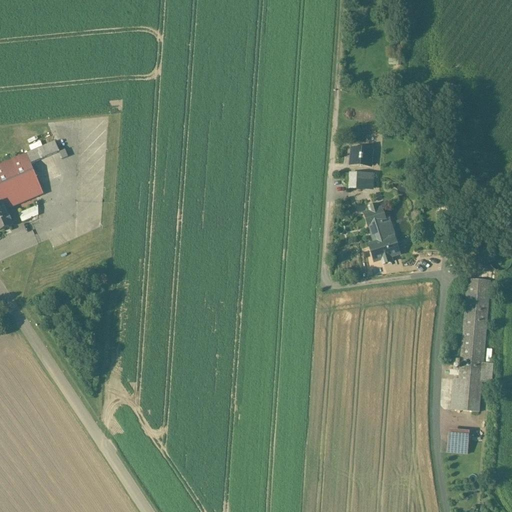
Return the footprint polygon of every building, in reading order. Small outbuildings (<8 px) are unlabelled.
[(20,156),(20,157),(21,161),(22,161),(24,167),(25,166),(25,167),(31,164),(59,152),(55,142),(20,156)] [(372,152),(352,150),(351,165),(370,167),(372,152)] [(20,156),(0,164),(0,199),(1,203),(2,202),(5,210),(40,196),(37,188),(40,187),(31,164),(25,167),(25,166),(24,167),(22,161),(21,161),(20,157),(20,156)] [(373,176),(350,175),(349,188),(372,189),(373,176)] [(1,203),(0,203),(0,231),(13,226),(10,217),(8,217),(5,210),(2,202),(1,203)] [(389,221),(385,222),(381,209),(378,210),(377,205),(369,208),(370,212),(358,216),(362,229),(370,227),(377,247),(372,249),(376,262),(382,260),(383,264),(391,262),(390,258),(399,255),(394,239),(395,239),(389,221)] [(39,206),(20,213),(24,222),(42,214),(39,206)] [(487,251),(462,249),(461,262),(485,264),(487,251)] [(501,250),(498,250),(496,251),(494,252),(493,253),(492,254),(491,256),(490,257),(490,258),(490,260),(490,261),(490,263),(490,264),(491,266),(492,268),(493,270),(495,271),(497,272),(499,272),(501,272),(504,272),(506,271),(507,270),(508,269),(509,268),(510,267),(511,265),(511,264),(511,263),(511,261),(511,259),(511,257),(511,256),(510,255),(509,253),(507,252),(505,251),(503,250),(501,250)] [(490,282),(468,280),(459,380),(454,379),(451,411),(479,413),(490,282)] [(469,438),(448,437),(447,453),(468,455),(469,438)]
